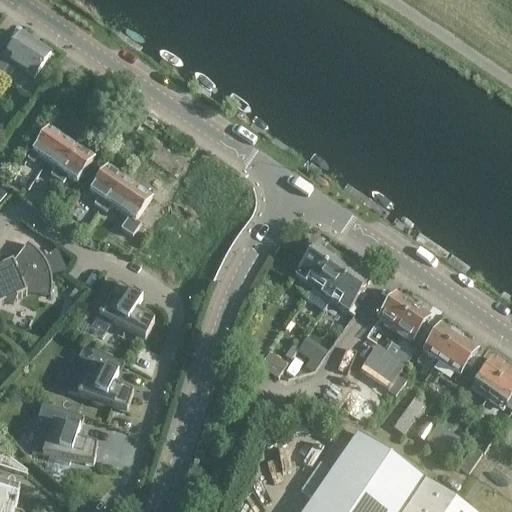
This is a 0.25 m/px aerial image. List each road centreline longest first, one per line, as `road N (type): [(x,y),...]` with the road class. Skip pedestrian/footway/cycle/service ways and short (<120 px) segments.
road 1 (tertiary): [(159,511),(231,291),(295,193)]
road 2 (tertiary): [(295,193),(12,0)]
road 3 (tertiary): [(511,339),(295,193)]
